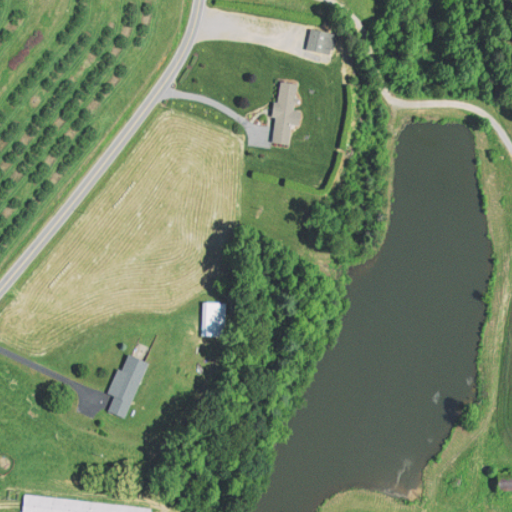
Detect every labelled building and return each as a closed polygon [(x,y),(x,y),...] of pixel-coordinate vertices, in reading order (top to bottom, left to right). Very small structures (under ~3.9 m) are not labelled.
[(334,35),(310,29),(305,50),(329,55),(334,35)] [(291,145),(299,84),(279,82),(271,143),(291,145)] [(216,303),(199,303),(199,336),(216,336),(216,303)] [(104,412),(123,419),(146,362),(126,354),(104,412)] [(511,494),(511,476),(497,476),(497,494),(511,494)] [(148,511),(149,508),(21,497),(19,511),(148,511)]
